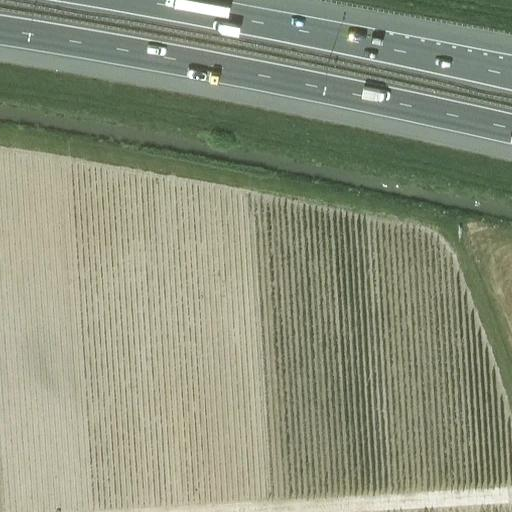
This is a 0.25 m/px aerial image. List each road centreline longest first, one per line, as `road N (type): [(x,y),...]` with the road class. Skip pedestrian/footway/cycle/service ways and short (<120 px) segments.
road 1 (motorway): [(0,31),(511,129)]
road 2 (motorway): [(511,76),(129,0)]
